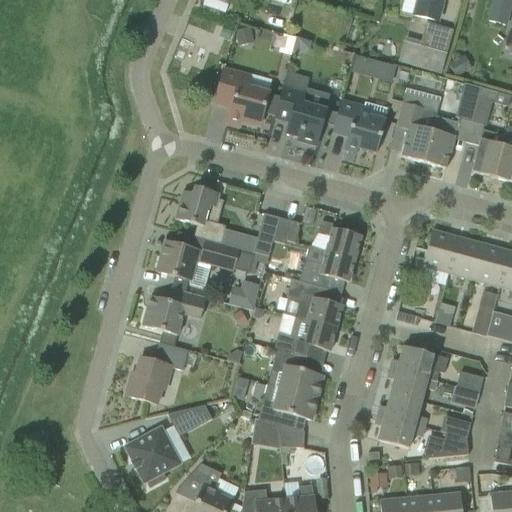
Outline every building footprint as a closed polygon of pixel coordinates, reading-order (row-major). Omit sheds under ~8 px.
[(416,0),(412,18),(438,25),(444,0),(416,0)] [(511,0),(493,0),(488,22),(506,27),(511,3),(511,0)] [(397,63),(441,76),(453,32),(426,24),(420,44),(404,39),(397,63)] [(234,33),(237,48),(253,44),(249,29),(234,33)] [(291,56),(299,57),(309,51),(311,44),(295,40),(291,56)] [(355,58),(350,74),(362,78),(366,61),(355,58)] [(457,59),(447,65),(455,78),(464,73),(457,59)] [(234,121),(259,127),(268,95),(246,89),(249,78),(223,71),(214,104),(231,109),(227,124),(233,126),(234,121)] [(297,143),(316,148),(326,112),(324,111),(328,97),(305,91),(308,80),(286,74),(273,120),(289,124),(286,136),(298,139),(297,143)] [(457,120),(471,124),(480,89),(467,86),(457,120)] [(471,124),(485,127),(494,93),(480,89),(471,124)] [(404,95),(395,129),(408,132),(400,159),(423,165),(431,132),(435,118),(439,104),(404,95)] [(344,152),(356,155),(358,150),(376,155),(385,122),(384,122),(387,111),(365,105),(364,109),(340,102),(332,134),(347,138),(344,152)] [(431,132),(423,165),(446,171),(454,138),(458,124),(435,118),(432,132),(431,132)] [(471,174),(493,180),(502,147),(504,138),(482,132),(471,174)] [(493,180),(511,184),(511,134),(506,133),(502,147),(493,180)] [(183,193),(175,221),(197,227),(193,238),(205,241),(220,246),(225,228),(216,225),(204,222),(208,208),(215,209),(217,201),(218,195),(194,189),(193,196),(183,193)] [(253,255),(267,259),(272,243),(273,243),(279,220),(263,216),(253,255)] [(279,220),(273,243),(284,246),(285,242),(289,243),(294,224),(279,220)] [(321,223),(317,236),(329,239),(325,253),(355,261),(361,238),(333,230),(334,226),(321,223)] [(424,261),(422,268),(425,269),(448,275),(458,239),(432,232),(424,261)] [(458,239),(448,275),(474,282),(483,246),(458,239)] [(189,286),(203,290),(210,266),(232,272),(233,271),(248,275),(253,258),(238,254),(238,250),(220,246),(205,241),(201,256),(197,255),(198,253),(165,244),(156,274),(190,283),(189,286)] [(483,246),(474,282),(499,289),(509,253),(483,246)] [(308,249),(298,283),(329,292),(332,280),(348,284),(355,261),(325,253),(325,254),(308,249)] [(511,253),(509,253),(499,289),(511,292),(511,253)] [(416,259),(411,279),(421,282),(425,269),(422,268),(424,261),(416,259)] [(291,281),(286,298),(288,298),(300,302),(295,320),(336,331),(342,307),(326,303),(329,292),(298,283),(291,281)] [(256,287),(229,283),(226,305),(253,309),(256,287)] [(158,345),(173,349),(182,316),(200,321),(205,299),(171,290),(167,303),(150,298),(142,328),(161,333),(158,345)] [(473,334),(484,338),(495,296),(484,293),(473,334)] [(436,322),(435,324),(447,328),(449,328),(451,322),(449,321),(443,320),(447,307),(441,305),(440,306),(439,310),(436,322)] [(240,312),(231,317),(238,329),(247,324),(240,312)] [(511,321),(504,319),(499,339),(511,342),(511,321)] [(278,335),(273,351),(276,352),(307,360),(307,359),(302,358),(305,347),(329,354),(336,331),(295,320),(290,338),(278,335)] [(125,398),(156,406),(160,391),(164,392),(170,369),(182,372),(188,353),(173,349),(158,345),(154,359),(158,360),(157,364),(139,360),(134,382),(130,381),(125,398)] [(389,370),(436,383),(439,375),(443,376),(447,360),(403,348),(399,363),(392,361),(389,370)] [(276,352),(272,366),(279,374),(282,375),(278,390),(317,400),(323,378),(303,372),(307,360),(276,352)] [(390,396),(420,404),(424,390),(434,392),(436,383),(389,370),(387,380),(394,382),(390,396)] [(456,389),(479,395),(483,380),(460,374),(456,389)] [(248,382),(236,379),(234,385),(246,388),(248,382)] [(267,386),(257,421),(264,423),(278,427),(294,431),(294,430),(288,428),(291,417),(311,422),(317,400),(278,390),(267,386)] [(450,405),(474,411),(479,395),(456,389),(454,389),(450,405)] [(377,417),(423,429),(426,420),(417,417),(420,404),(390,396),(386,409),(379,408),(377,417)] [(204,407),(166,416),(172,427),(175,433),(197,421),(200,427),(212,421),(204,407)] [(511,415),(503,414),(500,432),(511,434),(511,415)] [(377,443),(408,451),(412,436),(421,439),(423,429),(377,417),(374,426),(381,428),(377,443)] [(264,423),(257,421),(255,421),(253,430),(279,437),(278,427),(264,423)] [(445,435),(467,441),(470,427),(444,421),(441,434),(445,435)] [(279,437),(281,466),(287,465),(285,456),(293,455),(292,450),(302,450),(303,434),(294,431),(278,427),(279,437)] [(146,483),(149,489),(165,481),(162,475),(179,465),(160,429),(124,449),(132,463),(130,464),(134,472),(136,471),(144,485),(146,483)] [(511,434),(500,432),(497,447),(510,450),(511,450),(511,434)] [(428,457),(428,460),(468,457),(467,441),(445,435),(443,442),(435,440),(434,445),(433,447),(428,455),(428,457)] [(367,455),(368,466),(379,465),(378,454),(367,455)] [(492,473),(511,477),(511,472),(511,468),(506,467),(507,466),(494,464),(492,473)] [(403,467),(405,478),(418,476),(417,465),(403,467)] [(200,466),(174,494),(195,504),(191,511),(226,511),(232,502),(218,496),(220,492),(214,490),(221,475),(200,466)] [(386,469),(387,481),(401,480),(400,468),(386,469)] [(468,469),(456,470),(457,484),(469,483),(468,469)] [(386,475),(369,476),(370,490),(387,489),(386,475)] [(326,480),(316,481),(318,501),(328,500),(326,480)] [(285,501),(285,511),(313,511),(312,487),(298,488),(299,499),(285,501)] [(285,511),(285,501),(266,503),(265,491),(244,493),(241,511),(285,511)] [(511,511),(511,493),(490,496),(491,511),(511,511)] [(461,511),(460,495),(433,497),(434,511),(461,511)] [(434,511),(433,497),(406,500),(407,511),(434,511)] [(407,511),(406,500),(379,502),(380,511),(407,511)]
